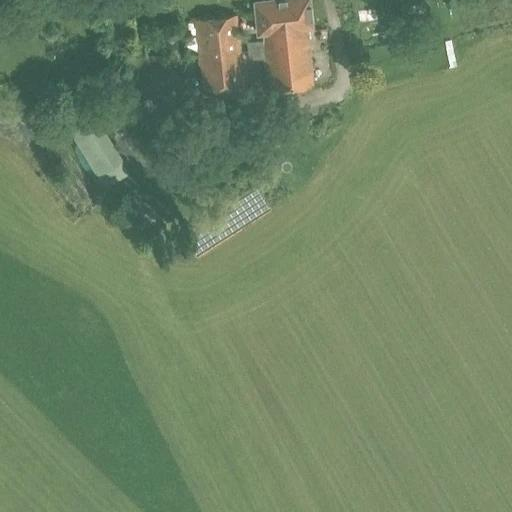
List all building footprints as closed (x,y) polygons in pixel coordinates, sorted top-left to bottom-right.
[(265,58),(268,89),(314,85),(308,27),(312,26),(309,0),(254,0),(257,32),(262,32),(263,40),(247,41),(249,59),(265,58)] [(196,19),(203,89),(244,85),(236,15),(196,19)] [(121,59),(126,99),(186,93),(183,71),(174,72),(172,54),(121,59)] [(63,118),(105,188),(129,172),(121,159),(123,158),(89,102),(63,118)] [(194,117),(202,139),(228,128),(222,112),(211,115),(209,111),(194,117)] [(254,119),(251,111),(238,116),(241,124),(254,119)] [(280,115),(258,125),(264,137),(285,128),(280,115)] [(178,131),(192,146),(201,140),(187,123),(178,131)] [(185,151),(194,170),(248,146),(246,141),(254,137),(249,124),(240,128),(185,151)]
